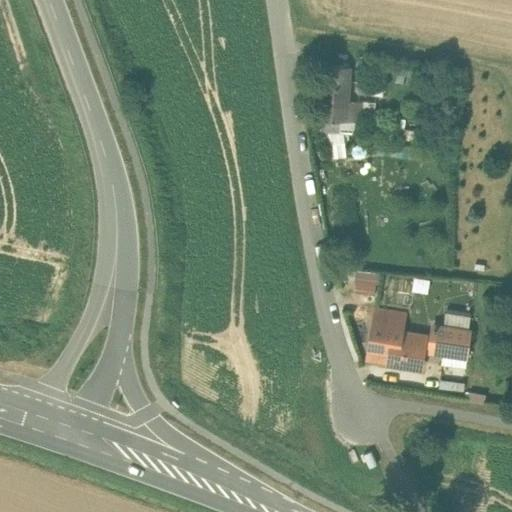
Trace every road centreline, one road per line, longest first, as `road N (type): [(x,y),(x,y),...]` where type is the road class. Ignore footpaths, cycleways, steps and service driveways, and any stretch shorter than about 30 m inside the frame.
road 1 (residential): [(282,0),(323,278),(353,398),(374,422)]
road 2 (tertiary): [(117,258),(108,161),(50,0)]
road 3 (tertiary): [(237,496),(147,413),(121,332)]
road 4 (tertiary): [(117,258),(42,423)]
road 5 (secondary): [(237,496),(85,438)]
